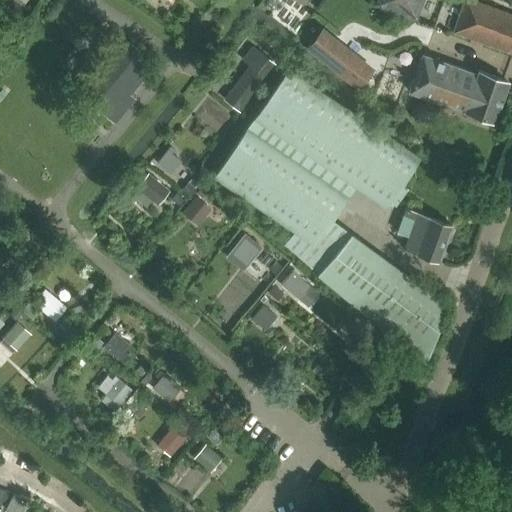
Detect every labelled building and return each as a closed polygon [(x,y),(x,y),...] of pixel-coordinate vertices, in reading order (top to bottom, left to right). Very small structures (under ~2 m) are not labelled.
[(265,0),(264,3),(274,10),(276,7),(279,9),(285,0),(265,0)] [(379,0),(378,6),(415,20),(422,0),(379,0)] [(511,15),(469,0),(465,0),(453,33),(511,53),(511,15)] [(323,31),(309,48),(357,88),(372,70),(323,31)] [(130,95),(153,67),(118,38),(75,92),(115,125),(136,100),(130,95)] [(240,111),(274,63),(253,46),(242,60),(249,65),(222,99),(240,111)] [(284,56),(274,48),(268,55),(278,63),(284,56)] [(422,56),(410,92),(493,122),(508,82),(479,71),(477,76),(422,56)] [(248,130),(213,180),(292,235),(284,244),(320,275),(351,233),(331,219),(347,195),(353,186),(354,187),(380,203),(399,176),(413,155),(318,90),(285,68),(253,116),(255,118),(248,130)] [(435,113),(431,106),(424,103),(416,106),(414,114),(417,121),(425,124),(432,120),(435,113)] [(169,150),(158,163),(171,173),(182,160),(169,150)] [(169,190),(148,173),(136,187),(157,205),(169,190)] [(200,188),(196,193),(202,198),(206,192),(200,188)] [(196,200),(186,213),(198,223),(209,210),(196,200)] [(439,261),(452,225),(418,213),(418,212),(406,208),(397,232),(409,236),(404,249),(439,261)] [(246,233),(235,246),(248,257),(259,243),(246,233)] [(351,233),(320,275),(426,364),(448,305),(351,233)] [(301,276),(294,271),(281,285),(300,301),(311,287),(300,278),(301,276)] [(67,306),(45,289),(33,303),(55,321),(67,306)] [(263,306),(253,318),(266,329),(276,316),(263,306)] [(16,350),(30,334),(16,322),(2,337),(16,350)] [(133,347),(115,332),(103,347),(122,362),(133,347)] [(168,401),(180,387),(163,373),(152,388),(168,401)] [(113,411),(131,389),(118,378),(100,400),(113,411)] [(169,456),(187,436),(174,424),(156,445),(169,456)] [(209,472),(221,457),(205,444),(193,458),(209,472)] [(13,511),(19,503),(11,499),(6,510),(9,511),(13,511)] [(23,511),(26,507),(19,503),(13,511),(23,511)]
